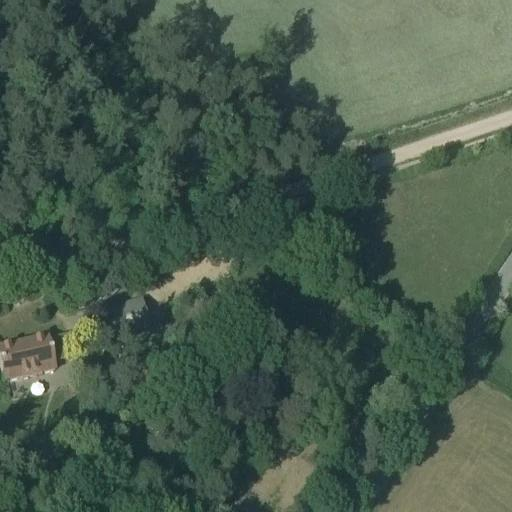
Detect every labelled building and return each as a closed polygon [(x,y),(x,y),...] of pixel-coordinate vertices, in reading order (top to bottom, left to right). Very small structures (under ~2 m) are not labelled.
[(146,303),(108,315),(114,335),(152,323),(146,303)] [(47,339),(0,350),(0,376),(2,385),(54,372),(52,364),(75,359),(70,338),(48,344),(47,339)] [(154,360),(132,370),(142,392),(165,381),(154,360)] [(56,449),(40,458),(49,475),(65,466),(56,449)] [(80,480),(60,491),(69,509),(90,497),(80,480)]
